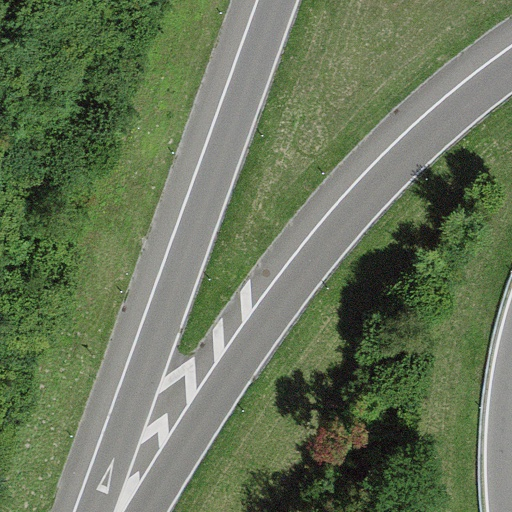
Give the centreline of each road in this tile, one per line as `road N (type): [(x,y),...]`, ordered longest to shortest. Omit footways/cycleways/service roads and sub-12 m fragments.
road 1 (motorway): [(511,58),(424,128),(340,216),(227,370),(140,511)]
road 2 (motorway): [(276,0),(95,511)]
